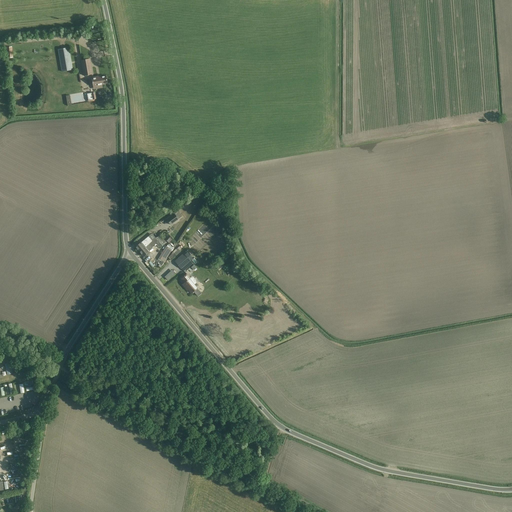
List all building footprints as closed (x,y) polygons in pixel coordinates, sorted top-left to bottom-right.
[(62,71),(73,69),(69,48),(58,49),(62,71)] [(84,75),(92,74),(89,59),(82,60),(84,75)] [(101,76),(92,77),(93,86),(102,85),(102,84),(108,83),(106,76),(101,77),(101,76)] [(177,220),(173,215),(166,221),(170,226),(177,220)] [(149,236),(145,239),(136,247),(140,252),(145,247),(147,246),(152,241),(149,236)] [(157,237),(152,241),(147,246),(145,247),(140,252),(143,256),(152,249),(151,248),(152,246),(152,245),(156,242),(158,244),(156,245),(159,247),(160,246),(161,247),(164,244),(157,237)] [(160,258),(159,259),(164,262),(172,251),(166,247),(160,257),(160,258)] [(185,254),(176,262),(181,268),(190,261),(194,258),(188,251),(185,254)] [(217,268),(221,264),(216,259),(212,263),(217,268)] [(162,273),(166,277),(174,271),(170,266),(162,273)] [(187,274),(181,279),(185,283),(183,284),(186,288),(187,287),(192,293),(197,288),(195,285),(197,284),(197,283),(197,281),(196,280),(195,279),(194,278),(193,278),(192,277),(191,277),(190,278),(187,274)]
